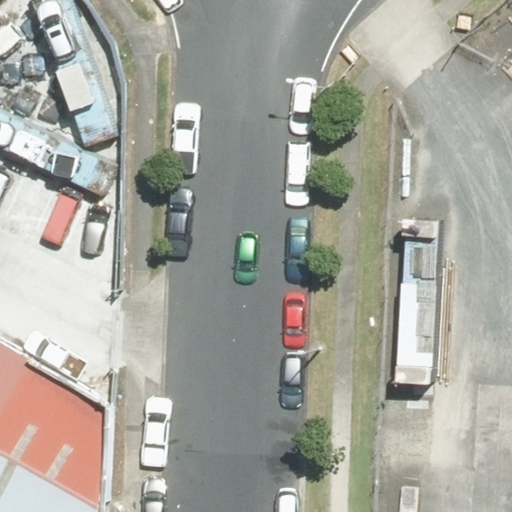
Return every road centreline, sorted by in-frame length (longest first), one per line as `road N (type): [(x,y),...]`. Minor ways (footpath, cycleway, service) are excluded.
road 1 (unclassified): [(241,511),(257,0)]
road 2 (unknown): [(0,169),(247,327)]
